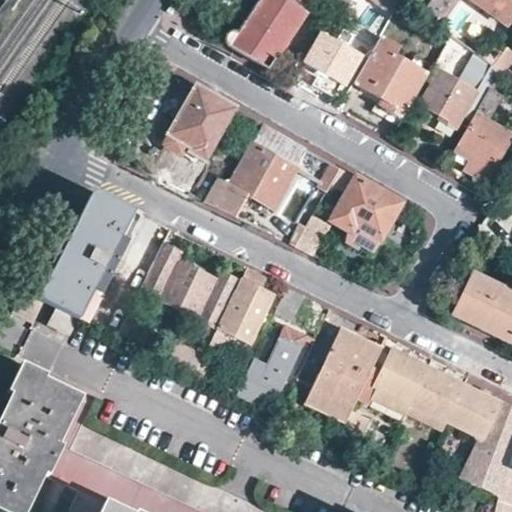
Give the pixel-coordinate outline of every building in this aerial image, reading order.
[(228,32),(227,35),(228,44),(256,60),(268,67),(308,9),(303,6),(293,0),(263,0),(257,9),(253,7),(237,30),(232,28),(228,32)] [(334,0),(326,12),(335,17),(342,5),(348,8),(352,0),(378,0),(395,11),(402,0),(334,0)] [(405,0),(442,27),(461,0),(405,0)] [(511,0),(470,0),(507,26),(511,18),(511,0)] [(342,85),(360,55),(325,31),(305,61),(342,85)] [(400,119),(427,76),(397,56),(401,47),(381,35),(354,81),(386,101),(382,107),(400,119)] [(449,42),(439,61),(454,69),(464,49),(449,42)] [(511,54),(511,52),(507,48),(493,66),(500,71),(511,54)] [(440,69),(419,103),(438,114),(434,117),(454,130),(466,110),(474,114),(484,96),(440,69)] [(236,107),(195,84),(162,145),(179,155),(185,145),(207,157),(236,107)] [(495,94),(488,90),(484,96),(474,114),(454,147),(474,159),(469,168),(485,178),(510,134),(482,117),(495,94)] [(273,210),(308,148),(264,123),(228,184),(217,177),(203,201),(232,215),(236,217),(249,196),(273,210)] [(340,167),(332,162),(318,186),(325,192),(340,167)] [(194,182),(172,171),(166,183),(188,194),(194,182)] [(401,201),(355,175),(330,220),(363,237),(359,244),(373,252),(401,201)] [(67,243),(38,299),(57,308),(49,325),(70,336),(78,318),(85,321),(140,214),(124,206),(99,193),(90,196),(86,206),(67,243)] [(313,255),(332,224),(313,213),(294,246),(313,255)] [(165,246),(143,291),(160,299),(178,262),(182,254),(165,246)] [(217,281),(178,262),(160,299),(199,319),(217,281)] [(241,279),(255,286),(261,274),(247,267),(241,279)] [(239,283),(221,274),(217,281),(199,319),(217,328),(239,283)] [(511,338),(511,294),(473,275),(453,315),(509,344),(511,338)] [(273,295),(241,279),(239,283),(217,328),(223,332),(249,345),(273,295)] [(303,295),(286,286),(274,314),(290,321),(303,295)] [(134,297),(115,336),(128,342),(147,304),(134,297)] [(265,365),(252,359),(241,384),(236,394),(259,406),(268,390),(277,395),(305,337),(284,327),(265,365)] [(244,357),(249,345),(223,332),(217,343),(244,357)] [(349,348),(334,339),(304,402),(347,424),(359,398),(382,353),(354,339),(349,348)] [(427,368),(385,347),(382,353),(359,398),(368,404),(378,388),(409,403),(427,368)] [(200,362),(194,374),(204,379),(209,368),(200,362)] [(449,379),(427,368),(409,403),(447,422),(464,386),(449,379)] [(0,414),(0,511),(1,511),(208,511),(71,447),(91,404),(22,371),(0,414)] [(241,384),(214,371),(209,382),(236,394),(241,384)] [(490,399),(464,386),(447,422),(481,439),(500,403),(490,399)] [(511,446),(511,409),(500,403),(481,439),(462,478),(497,497),(511,446)] [(352,437),(342,432),(337,443),(347,448),(352,437)] [(511,511),(511,446),(497,497),(492,511),(511,511)]
